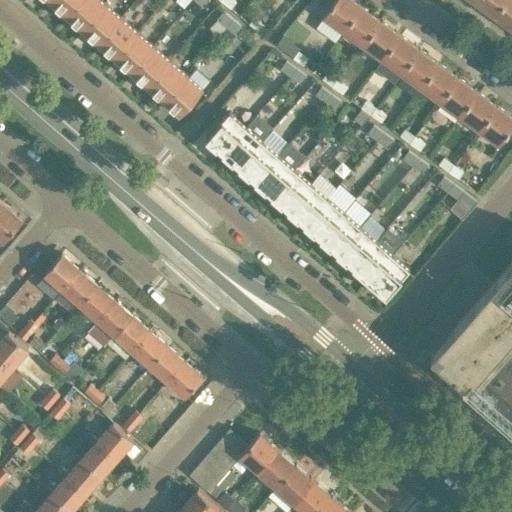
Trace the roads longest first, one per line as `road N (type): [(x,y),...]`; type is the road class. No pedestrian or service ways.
road 1 (residential): [(377,342),(0,8)]
road 2 (tertiary): [(210,264),(0,83)]
road 3 (residential): [(251,367),(63,199)]
road 4 (residential): [(415,511),(251,367)]
road 5 (residential): [(377,342),(511,191)]
road 6 (residential): [(124,511),(251,367)]
road 7 (tertiary): [(356,367),(293,312),(210,264)]
road 8 (tertiary): [(210,264),(340,386)]
road 9 (tertiary): [(482,478),(356,367)]
road 10 (tertiary): [(340,386),(464,498)]
road 11 (residential): [(511,80),(406,0)]
